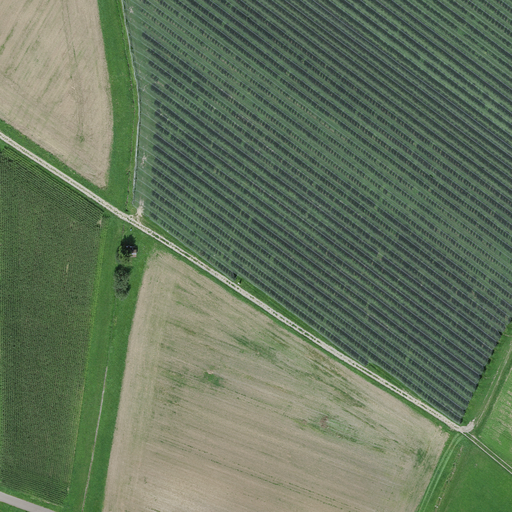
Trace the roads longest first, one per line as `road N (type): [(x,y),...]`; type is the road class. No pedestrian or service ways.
road 1 (track): [(471,437),(0,134)]
road 2 (track): [(429,511),(511,352)]
